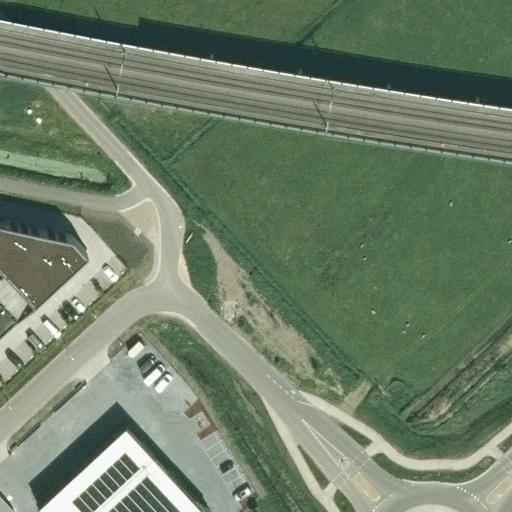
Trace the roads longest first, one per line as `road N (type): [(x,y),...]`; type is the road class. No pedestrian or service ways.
road 1 (unclassified): [(176,290),(171,215),(0,26)]
road 2 (unclassified): [(176,290),(128,309),(0,428)]
road 3 (unclassified): [(316,430),(176,290)]
